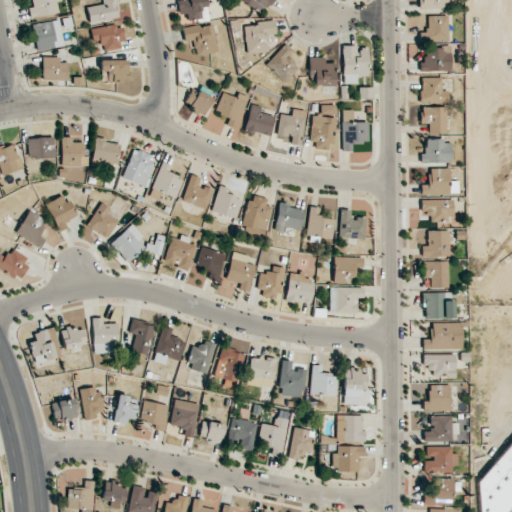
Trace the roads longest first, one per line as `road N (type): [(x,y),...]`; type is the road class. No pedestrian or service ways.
road 1 (residential): [(389,0),(393,511)]
road 2 (residential): [(0,111),(99,107),(268,170),(391,181)]
road 3 (residential): [(0,313),(61,291),(119,288),(276,329),(392,337)]
road 4 (residential): [(26,454),(129,455),(311,494),(394,500)]
road 5 (secondary): [(0,367),(26,454),(33,511)]
road 6 (residential): [(152,124),(161,106),(160,68),(147,0)]
